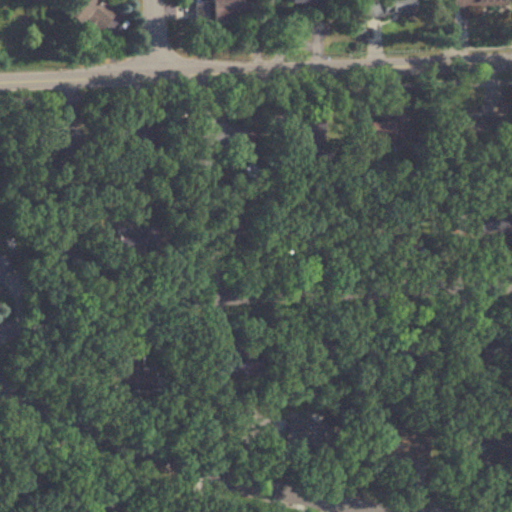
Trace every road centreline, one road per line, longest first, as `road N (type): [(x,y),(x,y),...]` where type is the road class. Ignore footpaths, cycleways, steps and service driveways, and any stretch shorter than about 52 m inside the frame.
road 1 (residential): [(0,334),(154,304),(511,286)]
road 2 (residential): [(0,84),(511,63)]
road 3 (residential): [(0,382),(126,443),(259,489),(380,511)]
